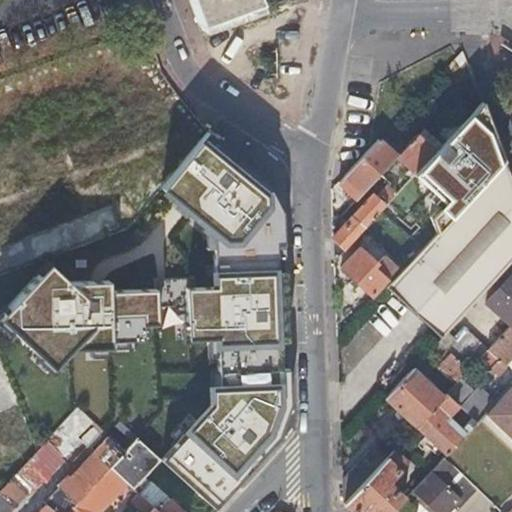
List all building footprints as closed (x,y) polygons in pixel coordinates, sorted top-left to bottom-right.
[(259,2),(257,0),(188,0),(198,25),(259,2)] [(485,115),(481,101),(473,109),(477,123),(485,115)] [(489,124),(485,115),(477,123),(481,133),(489,124)] [(502,162),(489,124),(481,133),(467,148),(488,177),(502,162)] [(0,297),(0,334),(47,378),(72,349),(107,350),(104,338),(147,339),(145,324),(167,324),(168,346),(192,341),(193,400),(166,430),(216,471),(254,431),(267,395),(256,186),(185,130),(141,186),(201,237),(200,265),(188,266),(189,278),(90,285),(91,272),(51,275),(31,259),(0,297)] [(417,133),(398,154),(397,154),(415,172),(436,150),(417,133)] [(67,167),(100,159),(95,136),(62,144),(67,167)] [(398,154),(379,136),(345,173),(363,191),(397,154),(398,154)] [(511,258),(511,191),(502,162),(488,177),(447,220),(386,285),(440,336),(446,330),(511,258)] [(372,193),(333,234),(334,260),(396,192),(387,184),(376,196),(372,193)] [(359,247),(341,266),(372,295),(397,268),(383,255),(375,262),(359,247)] [(510,324),(511,322),(511,272),(485,301),(510,323),(510,324)] [(511,354),(511,322),(510,324),(510,323),(477,358),(496,376),(505,366),(503,364),(511,354)] [(454,337),(446,330),(440,336),(436,340),(444,347),(454,337)] [(434,359),(444,347),(436,340),(384,396),(414,424),(415,425),(443,396),(417,371),(431,356),(434,359)] [(477,420),(493,403),(476,387),(471,392),(457,379),(445,391),(446,392),(461,406),(472,415),(477,420)] [(511,382),(493,403),(477,420),(470,428),(455,443),(445,453),(443,456),(458,470),(465,476),(477,488),(475,489),(499,511),(506,511),(511,506),(511,382)] [(470,428),(477,420),(472,415),(457,431),(447,421),(461,406),(446,392),(443,396),(415,425),(418,428),(445,453),(455,443),(470,428)] [(395,452),(418,428),(415,425),(414,424),(391,448),(395,452)] [(124,450),(109,436),(77,470),(92,484),(109,466),(124,450)] [(136,437),(124,450),(109,466),(127,481),(150,502),(160,511),(185,511),(171,498),(169,500),(161,494),(164,491),(138,467),(152,451),(136,437)] [(374,442),(342,475),(343,500),(384,457),(386,454),(374,442)] [(456,509),(475,489),(477,488),(465,476),(458,470),(443,456),(434,465),(413,487),(438,511),(445,511),(452,506),(456,509)] [(389,511),(404,497),(394,487),(390,491),(383,484),(397,469),(384,457),(343,500),(343,502),(354,511),(389,511)] [(406,481),(413,487),(434,465),(427,459),(406,481)] [(23,464),(0,488),(0,496),(15,506),(40,480),(23,464)] [(109,466),(92,484),(66,511),(98,511),(127,481),(109,466)] [(171,498),(164,491),(161,494),(169,500),(171,498)] [(0,511),(9,511),(15,506),(0,496),(0,511)] [(160,511),(150,502),(140,511),(160,511)]
